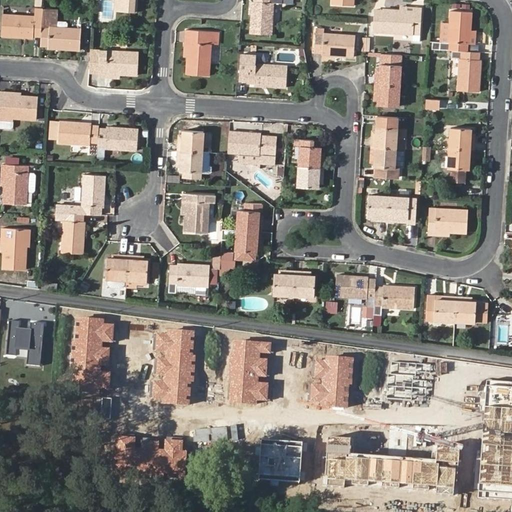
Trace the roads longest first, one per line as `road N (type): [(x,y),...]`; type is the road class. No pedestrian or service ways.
road 1 (residential): [(511,360),(0,290)]
road 2 (unknown): [(476,355),(447,418),(129,415)]
road 3 (residential): [(366,253),(477,264),(495,247),(509,16),(501,0)]
road 4 (residential): [(0,67),(65,72),(83,99),(164,102)]
road 5 (residential): [(366,253),(290,251),(281,236),(288,214),(347,215)]
road 6 (residential): [(164,102),(320,110)]
road 7 (residential): [(164,102),(157,186),(140,218)]
